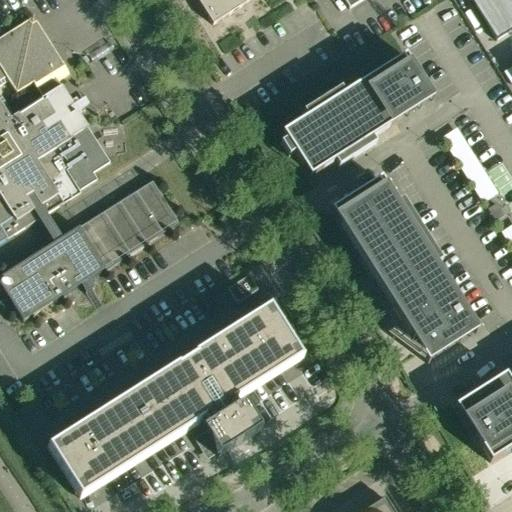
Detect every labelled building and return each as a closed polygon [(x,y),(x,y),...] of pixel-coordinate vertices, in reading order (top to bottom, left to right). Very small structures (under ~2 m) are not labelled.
[(195,0),(212,26),(253,0),(195,0)] [(342,0),(349,10),(365,0),(342,0)] [(511,0),(468,0),(495,42),(511,31),(511,0)] [(60,88),(57,83),(68,76),(62,65),(36,24),(31,26),(29,22),(0,39),(0,244),(38,221),(53,245),(0,278),(0,287),(22,323),(80,287),(85,295),(93,290),(88,282),(129,256),(129,257),(145,247),(145,246),(178,225),(151,183),(134,194),(134,193),(118,203),(118,204),(61,240),(46,216),(80,194),(79,193),(96,182),(92,175),(109,164),(87,130),(87,129),(79,116),(84,112),(76,99),(70,102),(61,88),(60,88)] [(371,140),(396,125),(392,119),(405,110),(406,111),(407,112),(408,112),(409,112),(410,112),(412,112),(412,111),(413,110),(414,109),(414,108),(414,107),(414,106),(414,105),(422,99),(414,87),(421,83),(404,58),(343,96),(340,90),(302,114),(306,120),(281,136),(285,142),(280,146),(288,159),(294,155),(302,167),(306,165),(314,177),(334,164),(338,170),(375,146),(371,140)] [(339,226),(392,310),(408,335),(414,331),(426,349),(440,340),(441,341),(442,342),(443,342),(444,342),(445,342),(447,342),(448,341),(448,340),(449,339),(449,338),(449,337),(449,336),(449,335),(462,326),(470,322),(435,267),(441,263),(402,201),(396,205),(383,185),(371,193),(368,188),(330,212),(339,226)] [(496,205),(487,210),(495,222),(504,217),(496,205)] [(248,277),(228,290),(237,304),(257,291),(248,277)] [(79,501),(202,423),(206,429),(200,433),(206,441),(205,442),(205,443),(205,444),(205,446),(206,447),(206,448),(207,449),(207,450),(208,450),(210,451),(212,451),(217,460),(259,433),(242,407),(237,410),(233,404),(301,361),(269,310),(193,357),(194,359),(178,369),(177,367),(47,450),(79,501)] [(511,387),(511,388),(491,401),(490,401),(489,400),(488,400),(487,400),(485,400),(484,400),(483,401),(483,402),(482,403),(482,404),(482,406),(483,407),(468,416),(479,434),(473,438),(490,464),(511,449),(511,387)] [(392,511),(385,499),(364,511),(392,511)]
